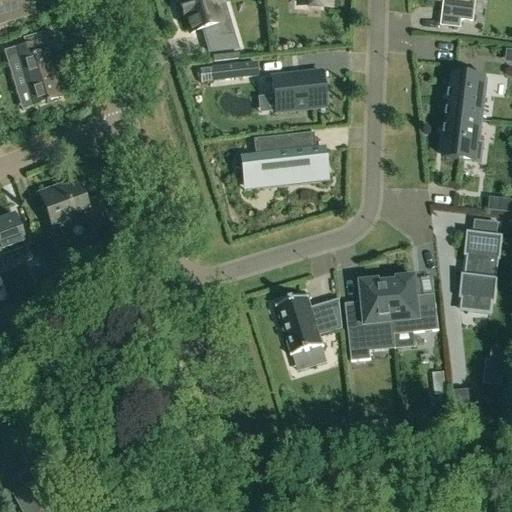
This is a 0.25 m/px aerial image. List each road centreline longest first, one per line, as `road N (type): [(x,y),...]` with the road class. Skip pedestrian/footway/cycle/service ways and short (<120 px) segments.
road 1 (residential): [(377,0),(362,222),(337,240),(181,282)]
road 2 (residential): [(239,507),(511,457)]
road 3 (unclassified): [(239,507),(181,282)]
road 4 (unclassified): [(181,282),(135,123)]
road 5 (residential): [(0,169),(135,123)]
road 6 (unclassified): [(135,123),(96,0)]
